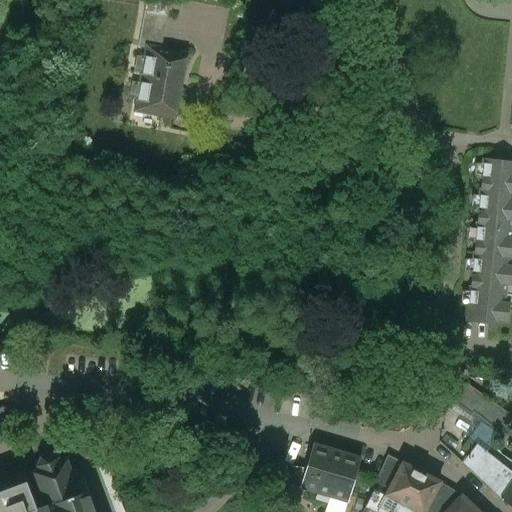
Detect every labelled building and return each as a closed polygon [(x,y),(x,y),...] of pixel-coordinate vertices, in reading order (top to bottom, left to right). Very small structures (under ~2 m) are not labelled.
[(169,5),(146,0),(144,12),(167,17),(169,5)] [(167,17),(144,12),(138,47),(146,49),(147,47),(161,50),(167,17)] [(161,50),(147,47),(146,49),(135,112),(175,119),(186,54),(161,50)] [(511,165),(484,162),(467,321),(502,324),(502,322),(507,323),(508,311),(503,311),(506,285),(511,286),(511,275),(511,274),(507,274),(509,258),(511,258),(511,247),(510,247),(511,226),(511,165)] [(495,405),(466,384),(452,402),(482,423),(495,405)] [(511,417),(495,405),(482,423),(501,437),(511,421),(511,417)] [(476,446),(469,440),(461,450),(468,456),(476,446)] [(335,445),(333,450),(313,444),(300,489),(319,495),(318,500),(325,502),(326,497),(347,503),(361,459),(341,453),(342,447),(335,445)] [(511,481),(511,474),(476,446),(468,456),(463,462),(501,498),(511,481)] [(68,458),(60,461),(58,456),(50,454),(42,457),(37,464),(39,469),(33,471),(45,507),(80,494),(68,458)] [(387,456),(365,506),(376,511),(385,495),(386,495),(402,464),(387,456)] [(424,511),(439,483),(402,464),(386,495),(385,496),(399,503),(414,511),(416,511),(424,511)] [(299,473),(287,469),(281,487),(294,491),(299,473)] [(511,481),(501,498),(511,509),(511,481)] [(443,511),(460,495),(439,483),(424,511),(443,511)] [(92,511),(86,492),(80,494),(45,507),(30,511),(92,511)] [(394,511),(399,503),(385,496),(386,495),(385,495),(376,511),(394,511)] [(477,511),(460,495),(443,511),(477,511)] [(412,511),(414,511),(399,503),(394,511),(412,511)]
